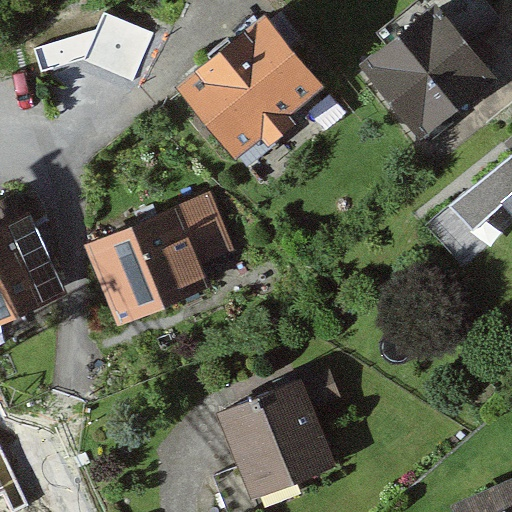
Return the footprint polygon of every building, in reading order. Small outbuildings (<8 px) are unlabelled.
[(511,57),(472,0),(452,0),(363,61),(419,144),(511,81),(511,57)] [(264,10),(181,78),(241,152),(325,84),(264,10)] [(511,152),(453,203),(474,228),(506,201),(511,207),(511,152)] [(193,197),(96,238),(131,319),(227,278),(193,197)] [(0,329),(74,301),(37,209),(0,223),(0,329)] [(276,511),(345,482),(298,374),(220,408),(265,511),(276,511)] [(511,511),(511,466),(452,493),(460,511),(511,511)]
